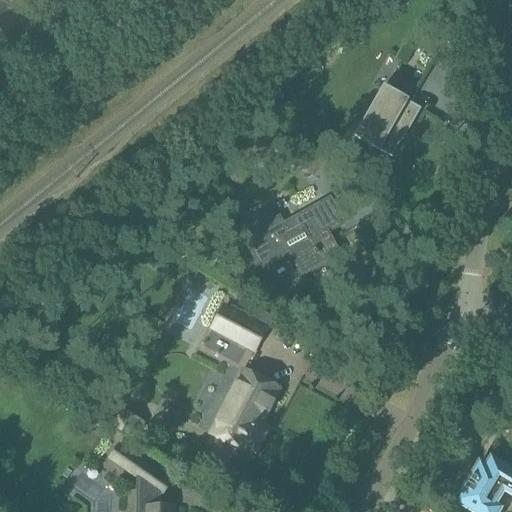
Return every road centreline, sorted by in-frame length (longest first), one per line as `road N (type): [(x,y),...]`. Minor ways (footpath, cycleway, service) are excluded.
road 1 (residential): [(357,511),(408,423),(461,300)]
road 2 (residential): [(461,300),(498,122),(511,97)]
road 3 (track): [(0,119),(148,0)]
